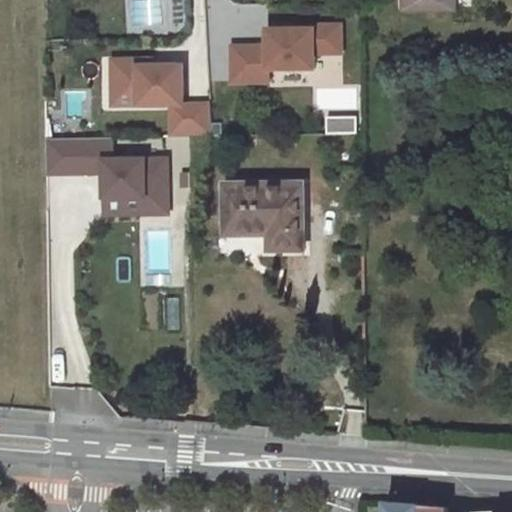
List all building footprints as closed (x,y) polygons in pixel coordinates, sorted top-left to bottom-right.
[(454,0),(402,0),(402,14),(454,15),(454,0)] [(269,44),(233,44),(234,80),(270,80),(270,67),(316,67),(316,52),(343,52),(343,23),(315,24),(315,27),(269,27),(269,44)] [(184,101),(184,63),(155,63),(140,63),(140,56),(114,57),(114,88),(134,88),(134,103),(172,103),(173,134),(213,134),(212,101),(184,101)] [(114,88),(114,103),(134,103),(134,88),(114,88)] [(360,134),(360,116),(329,115),(328,134),(360,134)] [(116,134),(50,135),(50,170),(97,169),(97,157),(107,157),(107,169),(107,211),(170,211),(170,156),(116,156),(116,134)] [(97,157),(97,169),(107,169),(107,157),(97,157)] [(270,232),(269,248),(303,249),(303,183),(227,182),(227,231),(270,232)] [(227,231),(226,253),(269,254),(269,248),(270,232),(227,231)] [(169,329),(183,328),(181,296),(167,297),(169,329)] [(440,511),(440,507),(380,501),(379,511),(440,511)]
